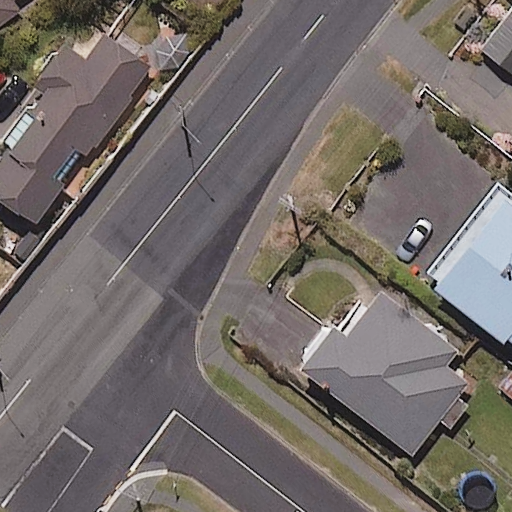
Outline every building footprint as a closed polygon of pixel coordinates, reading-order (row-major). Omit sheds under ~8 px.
[(0,0),(0,27),(39,0),(0,0)] [(511,11),(479,52),(511,78),(511,11)] [(91,62),(73,48),(0,142),(0,188),(41,220),(158,68),(114,34),(91,62)] [(511,198),(498,188),(431,279),(511,339),(511,198)] [(460,351),(387,291),(349,337),(338,328),(308,365),(420,455),(477,385),(450,363),(460,351)]
